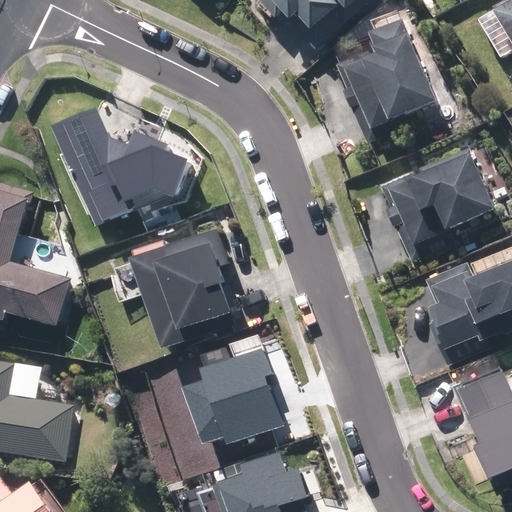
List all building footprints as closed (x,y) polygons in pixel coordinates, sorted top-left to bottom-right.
[(263,0),(271,9),(276,4),(318,51),(374,0),(263,0)] [(511,0),(509,0),(497,7),(511,32),(511,0)] [(408,17),(374,30),(381,50),(365,56),(340,66),(371,145),(402,133),(397,120),(441,103),(415,35),(408,17)] [(144,203),(164,192),(190,200),(203,156),(161,144),(128,162),(107,107),(73,120),(113,221),(146,208),(144,203)] [(399,181),(386,187),(417,262),(428,257),(423,244),(502,212),(476,150),(399,181)] [(0,197),(0,327),(11,331),(14,323),(16,313),(64,327),(78,280),(21,263),(40,200),(37,199),(39,194),(4,183),(0,197)] [(222,231),(190,241),(159,251),(140,258),(171,349),(194,342),(189,328),(238,311),(225,272),(235,268),(222,231)] [(511,265),(478,279),(471,262),(430,279),(441,305),(435,308),(453,350),(484,337),(485,340),(511,328),(511,265)] [(0,451),(71,461),(79,405),(16,396),(20,364),(0,361),(0,451)] [(499,479),(511,472),(511,381),(507,370),(464,389),(490,446),(485,448),(499,479)] [(281,444),(206,468),(220,511),(309,511),(304,493),(297,495),(281,444)] [(0,511),(62,511),(40,482),(23,495),(21,497),(5,476),(0,479),(0,511)]
